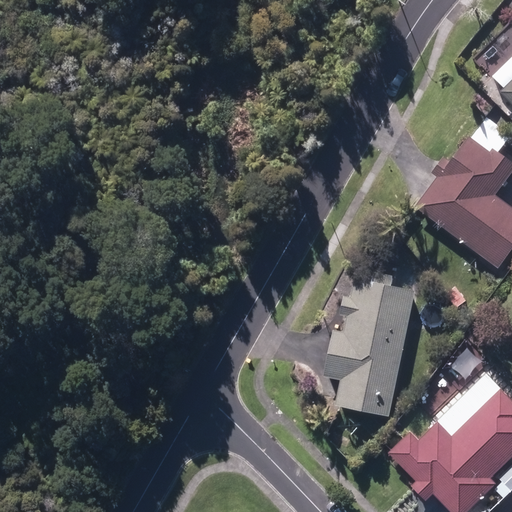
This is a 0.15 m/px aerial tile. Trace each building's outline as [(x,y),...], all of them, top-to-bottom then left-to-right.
[(511,79),(496,95),(511,111),(511,79)] [(416,207),(498,269),(511,250),(511,209),(495,196),(511,173),(511,163),(493,149),(490,154),(468,138),(448,164),(441,159),(430,174),(437,179),(426,194),(416,207)] [(331,406),(385,418),(410,294),(386,289),(388,279),(351,271),(345,301),(337,299),(333,318),(341,320),(338,336),(328,334),(324,354),(319,378),(337,381),(331,406)] [(439,509),(442,511),(466,511),(491,488),(486,482),(511,456),(511,409),(495,392),(447,440),(433,425),(414,444),(406,435),(384,457),(411,485),(406,490),(420,504),(427,496),(439,509)] [(491,493),(500,502),(511,491),(501,482),(491,493)]
